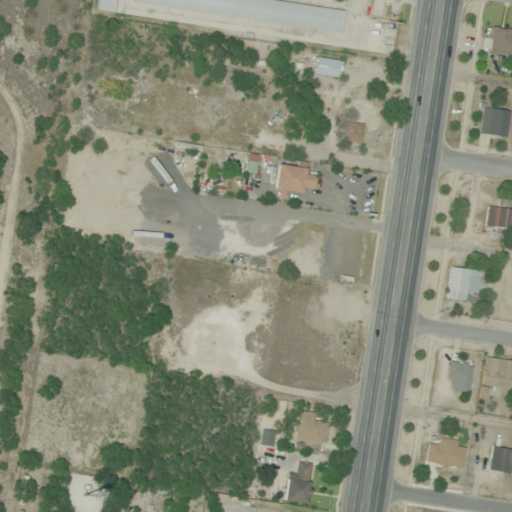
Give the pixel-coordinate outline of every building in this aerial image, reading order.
[(96,0),(95,11),(114,13),(115,0),(96,0)] [(343,10),(260,0),(132,0),(132,6),(340,32),(343,10)] [(511,55),(511,30),(490,28),(488,53),(511,55)] [(337,78),(340,62),(316,58),(313,74),(337,78)] [(505,137),(507,111),(481,108),(479,134),(505,137)] [(342,141),(359,143),(361,124),(343,123),(342,141)] [(284,198),(285,192),(301,193),(302,188),(310,189),(312,177),(304,176),(305,169),(276,165),(272,196),(284,198)] [(497,208),(486,207),(483,226),(511,230),(511,210),(506,210),(508,201),(498,199),(497,208)] [(466,301),(468,294),(481,296),(485,273),(450,268),(445,298),(466,301)] [(511,388),(511,361),(483,358),(480,385),(511,388)] [(451,391),(467,392),(470,364),(448,362),(446,381),(452,381),(451,391)] [(292,449),(316,451),(316,443),(324,443),(326,423),(311,422),(312,413),(295,411),(292,449)] [(508,474),(511,453),(511,450),(491,447),(486,470),(508,474)] [(305,504),(309,464),(295,462),(294,475),(285,474),(282,502),(305,504)]
